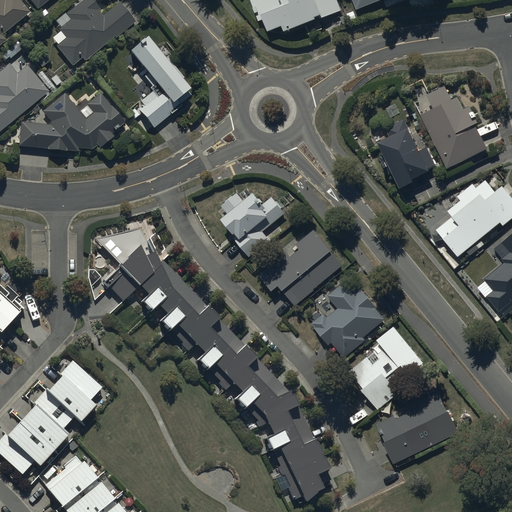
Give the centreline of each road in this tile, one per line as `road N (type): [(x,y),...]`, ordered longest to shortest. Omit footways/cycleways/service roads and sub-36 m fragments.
road 1 (residential): [(162,176),(213,264),(317,379),(373,487)]
road 2 (residential): [(293,135),(511,404)]
road 3 (residential): [(56,199),(61,326),(0,400)]
road 4 (residential): [(505,28),(391,41),(298,89)]
